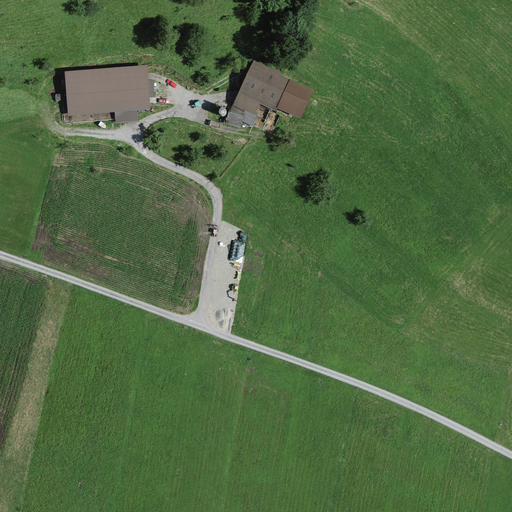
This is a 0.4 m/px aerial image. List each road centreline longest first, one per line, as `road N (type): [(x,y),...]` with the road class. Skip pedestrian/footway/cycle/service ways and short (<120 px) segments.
road 1 (track): [(511,453),(340,374),(0,252)]
road 2 (track): [(198,324),(217,203),(212,188),(121,130)]
